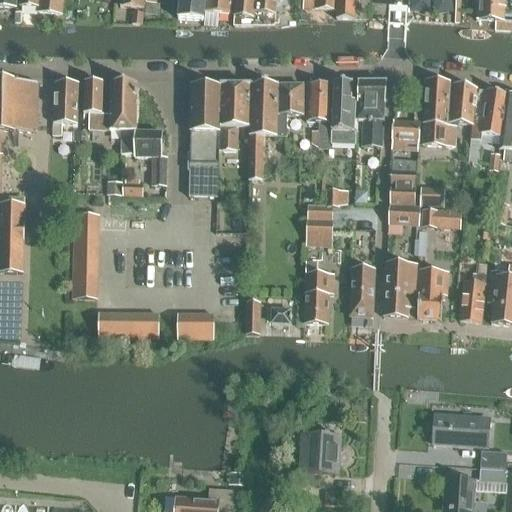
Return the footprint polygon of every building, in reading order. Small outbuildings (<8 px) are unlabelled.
[(16,0),(0,0),(0,8),(16,10),(16,0)] [(39,0),(20,0),(20,9),(39,10),(39,0)] [(63,0),(40,0),(39,13),(62,15),(63,0)] [(76,0),(67,0),(66,12),(75,13),(77,0),(76,0)] [(143,11),(144,0),(121,0),(120,9),(143,11)] [(203,22),(205,0),(180,0),(178,21),(203,22)] [(205,0),(203,22),(204,23),(204,28),(217,28),(218,16),(230,17),(231,0),(205,0)] [(236,0),(234,20),(234,28),(274,29),(275,18),(276,0),(236,0)] [(307,0),(308,11),(335,13),(336,0),(307,0)] [(337,0),(336,22),(354,22),(354,0),(337,0)] [(503,23),(503,0),(477,0),(477,22),(495,23),(495,32),(511,33),(511,24),(503,23)] [(142,27),(143,15),(134,15),(133,26),(142,27)] [(0,275),(25,276),(26,207),(3,207),(4,134),(37,135),(37,129),(38,85),(0,82),(0,275)] [(446,149),(446,136),(447,117),(449,100),(449,86),(427,85),(425,116),(423,148),(446,149)] [(54,136),(54,138),(62,139),(63,127),(77,127),(78,86),(55,86),(54,136)] [(89,117),(89,133),(110,133),(110,118),(102,118),(103,87),(85,86),(84,117),(89,117)] [(359,86),(333,87),(330,146),(356,147),(357,123),(359,86)] [(381,150),(384,86),(359,86),(357,123),(364,124),(363,149),(381,150)] [(506,98),(481,93),(477,92),(449,86),(449,100),(451,100),(449,126),(473,128),(472,135),(501,141),(506,98)] [(122,134),(136,135),(137,87),(111,87),(110,118),(110,133),(122,134)] [(327,145),(328,125),(330,87),(308,88),(307,125),(318,125),(318,145),(327,145)] [(217,200),(219,88),(192,88),(190,156),(189,156),(188,173),(190,173),(190,200),(217,200)] [(250,88),(221,88),(220,154),(237,154),(238,130),(250,130),(250,88)] [(278,88),(252,88),(249,183),(261,183),(263,139),(277,139),(277,117),(278,88)] [(277,117),(277,139),(286,139),(287,118),(302,118),(303,88),(279,88),(278,117),(277,117)] [(511,99),(507,98),(500,153),(504,153),(504,162),(511,163),(511,99)] [(392,151),(393,151),(406,152),(406,143),(418,144),(419,125),(394,124),(392,151)] [(136,135),(122,134),(122,158),(135,158),(135,161),(153,162),(153,185),(164,185),(164,160),(162,160),(162,135),(136,135)] [(498,171),(500,154),(491,153),(489,170),(498,171)] [(416,166),(392,165),(391,180),(415,181),(416,166)] [(499,171),(497,171),(497,181),(507,182),(508,171),(499,170),(499,171)] [(390,189),(391,189),(390,209),(414,210),(415,181),(391,180),(390,189)] [(112,185),(111,198),(121,198),(122,185),(112,185)] [(124,187),(123,198),(143,199),(143,187),(124,187)] [(327,189),(325,209),(333,209),(339,210),(340,190),(327,189)] [(433,191),(421,191),(420,209),(444,210),(445,198),(433,197),(433,191)] [(308,208),(307,249),(319,249),(319,245),(332,246),(333,209),(325,209),(308,208)] [(420,210),(414,210),(390,209),(389,227),(419,228),(420,210)] [(494,212),(492,225),(500,226),(502,213),(494,212)] [(436,230),(437,214),(422,213),(422,229),(436,230)] [(99,219),(95,219),(75,218),(75,230),(99,231),(99,219)] [(75,242),(99,243),(99,231),(75,230),(75,242)] [(74,254),(98,255),(99,243),(75,242),(74,254)] [(74,266),(98,267),(98,255),(74,254),(74,266)] [(328,297),(333,297),(334,277),(317,276),(317,265),(306,264),(304,326),(327,326),(328,297)] [(74,278),(98,279),(98,267),(74,266),(74,278)] [(408,321),(408,311),(415,312),(417,267),(387,266),(384,320),(408,321)] [(511,268),(509,268),(508,276),(491,274),(487,306),(493,307),(491,327),(511,328),(511,268)] [(375,272),(374,272),(352,271),(350,319),(372,320),(375,272)] [(440,323),(442,297),(447,298),(448,273),(420,272),(417,322),(440,323)] [(459,324),(481,326),(486,278),(477,277),(476,286),(464,285),(459,324)] [(74,290),(98,291),(98,279),(74,278),(74,290)] [(98,291),(74,290),(73,302),(97,303),(98,291)] [(260,306),(247,306),(246,337),(259,338),(260,306)] [(271,311),(270,326),(291,327),(291,312),(271,311)] [(111,341),(111,317),(99,317),(99,341),(111,341)] [(111,317),(111,341),(123,341),(123,317),(111,317)] [(123,317),(123,341),(135,341),(135,317),(123,317)] [(135,317),(135,341),(147,341),(147,317),(135,317)] [(147,317),(147,341),(159,342),(159,318),(147,317)] [(190,342),(190,318),(178,318),(178,342),(190,342)] [(190,318),(190,342),(202,342),(202,318),(190,318)] [(202,318),(202,342),(214,342),(215,318),(202,318)] [(435,419),(433,447),(477,450),(488,451),(490,423),(479,422),(435,419)] [(314,477),(338,478),(341,438),(302,435),(299,475),(289,474),(288,487),(314,489),(314,477)] [(481,471),(505,473),(507,457),(482,455),(481,471)] [(511,511),(511,475),(480,473),(480,485),(507,487),(505,511),(511,511)] [(245,475),(231,475),(230,486),(244,487),(245,475)] [(474,506),(476,484),(445,482),(443,511),(485,511),(486,507),(474,506)] [(231,511),(233,494),(209,492),(209,502),(175,500),(174,511),(231,511)]
